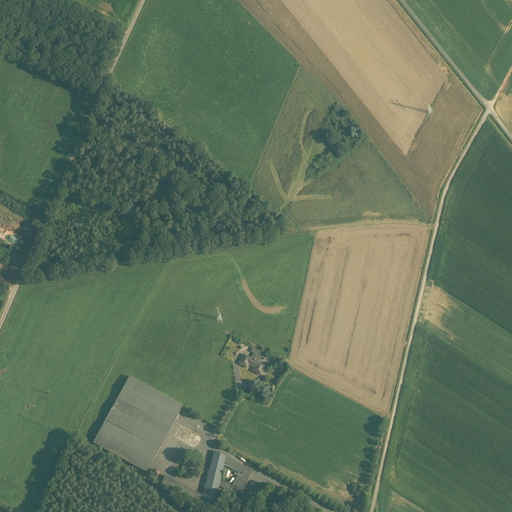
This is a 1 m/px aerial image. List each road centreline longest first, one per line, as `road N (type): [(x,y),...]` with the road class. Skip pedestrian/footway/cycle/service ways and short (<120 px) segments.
road 1 (unclassified): [(372,511),(442,199),(488,108)]
road 2 (unclassified): [(143,0),(0,325)]
road 3 (unclassified): [(239,391),(211,445),(328,511)]
road 4 (track): [(488,108),(402,0)]
